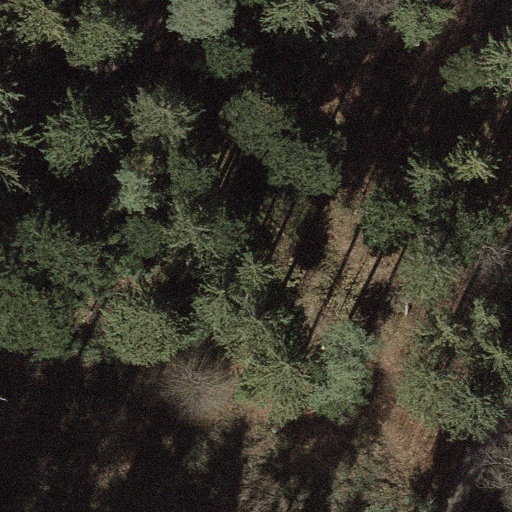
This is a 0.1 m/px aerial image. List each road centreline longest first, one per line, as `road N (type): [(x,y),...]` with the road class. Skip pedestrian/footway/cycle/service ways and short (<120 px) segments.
road 1 (track): [(0,141),(59,111),(222,0)]
road 2 (track): [(444,511),(511,375)]
